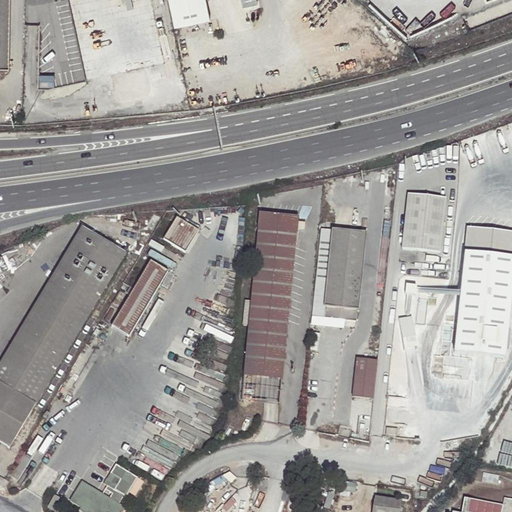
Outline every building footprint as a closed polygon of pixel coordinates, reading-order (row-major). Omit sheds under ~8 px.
[(0,0),(0,66),(9,67),(10,0),(0,0)] [(15,0),(15,8),(25,8),(25,0),(15,0)] [(207,0),(169,0),(175,27),(211,20),(207,0)] [(443,200),(406,196),(401,251),(438,255),(443,200)] [(287,329),(296,232),(297,223),(298,218),(259,215),(251,302),(249,325),(287,329)] [(198,230),(176,218),(163,240),(185,253),(198,230)] [(305,224),(297,223),(296,232),(305,232),(305,224)] [(0,442),(9,448),(124,255),(81,229),(0,362),(0,442)] [(511,274),(511,234),(466,229),(453,354),(504,359),(511,274)] [(331,255),(333,232),(323,231),(314,319),(325,320),(331,255)] [(333,232),(331,255),(364,259),(366,236),(333,232)] [(325,320),(357,323),(364,259),(331,255),(325,320)] [(167,272),(150,262),(112,326),(129,336),(167,272)] [(402,317),(404,348),(420,347),(419,316),(402,317)] [(282,380),(287,329),(249,325),(248,327),(244,375),(282,380)] [(377,359),(355,357),(351,396),(373,398),(377,359)] [(111,473),(115,474),(120,467),(116,465),(111,473)] [(70,501),(81,507),(88,511),(121,511),(125,507),(119,504),(124,495),(126,496),(129,492),(134,483),(129,480),(132,474),(120,467),(115,474),(111,473),(105,483),(108,485),(112,488),(110,492),(112,493),(109,498),(82,482),(70,501)] [(498,475),(483,472),(481,481),(497,484),(498,480),(498,475)] [(138,478),(132,474),(129,480),(134,483),(138,478)] [(5,479),(1,476),(0,477),(0,484),(5,488),(9,482),(5,479)] [(138,478),(134,483),(129,492),(136,496),(145,482),(138,478)] [(383,488),(381,497),(401,500),(401,501),(404,501),(414,501),(413,499),(412,490),(406,490),(384,485),(383,488)] [(374,496),(371,511),(399,511),(401,501),(401,500),(381,497),(374,496)] [(511,511),(511,499),(504,498),(503,505),(464,498),(461,511),(511,511)] [(202,511),(205,503),(199,500),(194,511),(202,511)] [(211,511),(213,505),(205,503),(202,511),(211,511)]
